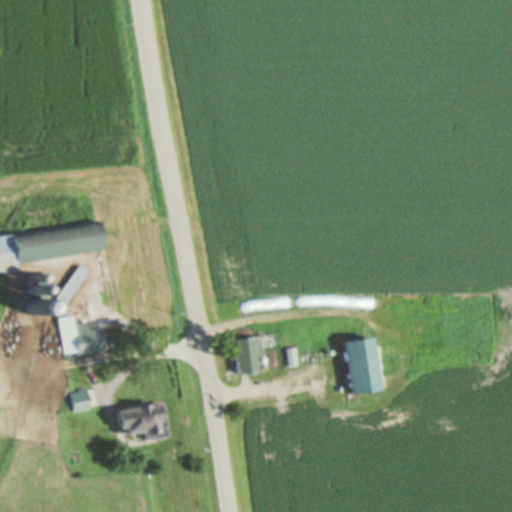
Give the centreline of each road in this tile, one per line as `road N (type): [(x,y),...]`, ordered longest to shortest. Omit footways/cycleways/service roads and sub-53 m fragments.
road 1 (secondary): [(233,511),(143,0)]
road 2 (track): [(0,184),(107,192),(141,211),(182,219)]
